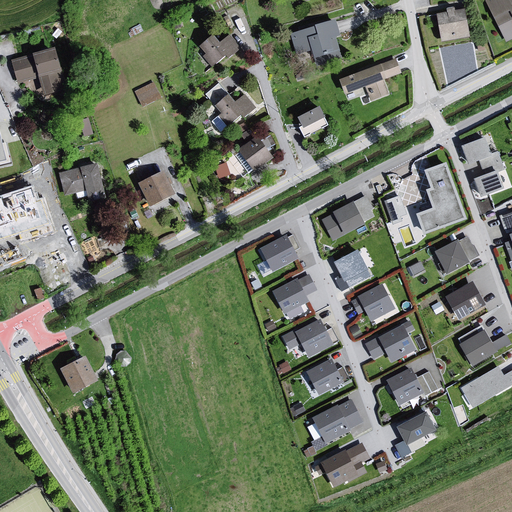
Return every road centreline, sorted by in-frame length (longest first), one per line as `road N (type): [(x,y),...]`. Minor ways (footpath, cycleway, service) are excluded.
road 1 (residential): [(29,317),(430,109)]
road 2 (residential): [(29,317),(51,342),(298,211)]
road 3 (residential): [(298,211),(383,445)]
road 4 (residential): [(444,136),(511,314)]
road 5 (tertiary): [(0,363),(91,511)]
road 6 (residential): [(298,211),(444,136)]
